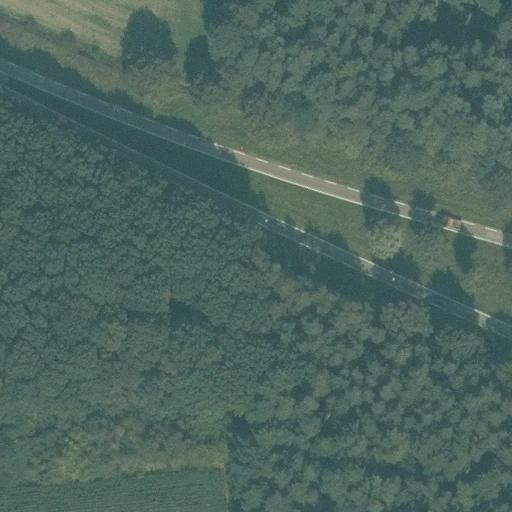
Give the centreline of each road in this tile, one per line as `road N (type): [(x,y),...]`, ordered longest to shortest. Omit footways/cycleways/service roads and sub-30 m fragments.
road 1 (primary): [(0,91),(511,333)]
road 2 (primary): [(511,242),(201,147),(0,71)]
